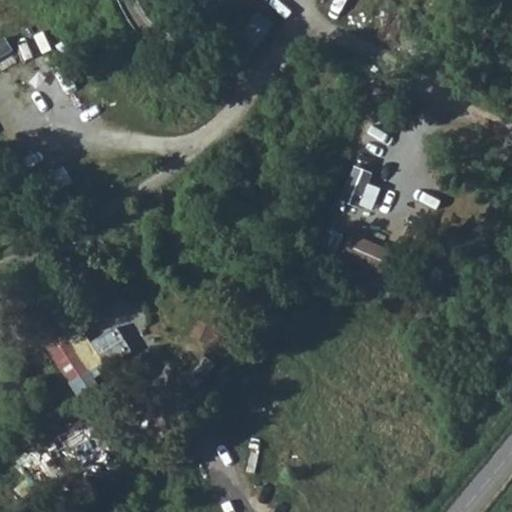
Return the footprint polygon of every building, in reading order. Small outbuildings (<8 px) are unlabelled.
[(219,0),(239,14),(249,0),(219,0)] [(354,230),(343,256),(384,274),(395,248),(354,230)] [(121,302),(95,319),(111,342),(137,325),(121,302)] [(86,371),(69,344),(65,346),(58,334),(44,344),(68,382),(85,372),(86,371)] [(82,336),(69,344),(86,371),(95,367),(100,363),(82,336)] [(86,371),(85,372),(100,395),(109,390),(95,367),(86,371)] [(90,419),(19,451),(33,482),(104,450),(90,419)]
